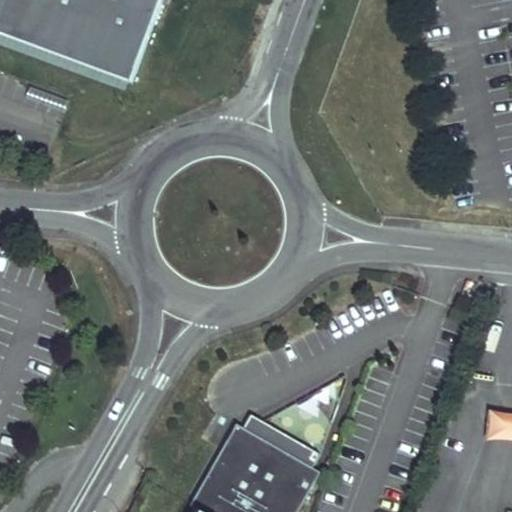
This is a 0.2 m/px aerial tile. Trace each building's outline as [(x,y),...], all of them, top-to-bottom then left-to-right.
[(0,0),(0,33),(131,82),(161,0),(0,0)] [(511,415),(487,414),(485,444),(511,445),(511,415)] [(261,443),(269,430),(258,423),(251,437),(261,443)] [(310,511),(327,484),(319,480),(327,466),(314,458),(306,472),(274,453),(282,440),(269,432),(261,446),(244,435),(198,511),(310,511)] [(314,458),(282,440),(274,453),(306,472),(314,458)]
